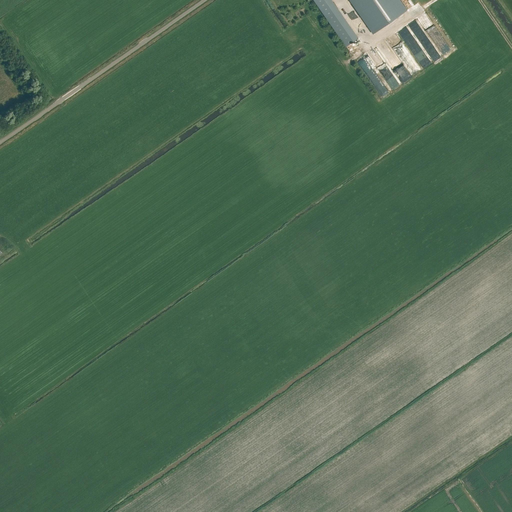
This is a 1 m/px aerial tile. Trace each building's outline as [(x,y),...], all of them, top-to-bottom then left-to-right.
[(313,0),(346,46),(358,38),(331,0),(313,0)] [(350,0),(373,33),(406,10),(399,0),(350,0)] [(477,6),(471,9),(478,20),(483,16),(477,6)] [(385,68),(376,49),(370,52),(379,71),(385,68)] [(364,73),(372,69),(370,67),(374,65),(366,51),(355,58),(364,73)]
